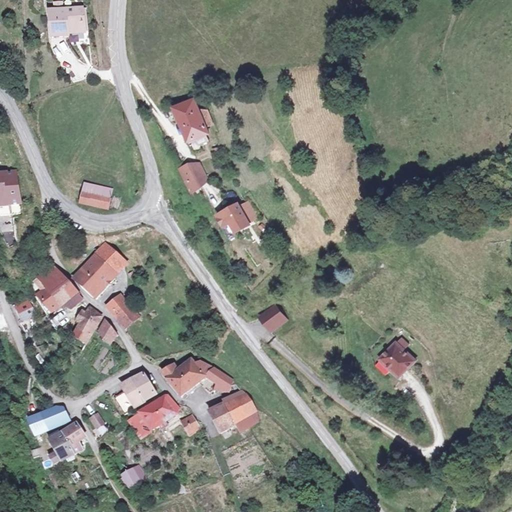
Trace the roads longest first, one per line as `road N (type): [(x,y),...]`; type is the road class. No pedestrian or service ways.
road 1 (tertiary): [(374,511),(147,205)]
road 2 (residential): [(135,360),(84,400),(49,397),(0,288)]
road 3 (tertiary): [(147,205),(151,167),(118,61),(120,0)]
road 4 (residential): [(50,197),(42,224),(50,253),(99,305),(135,360)]
road 5 (tertiary): [(0,88),(50,197)]
